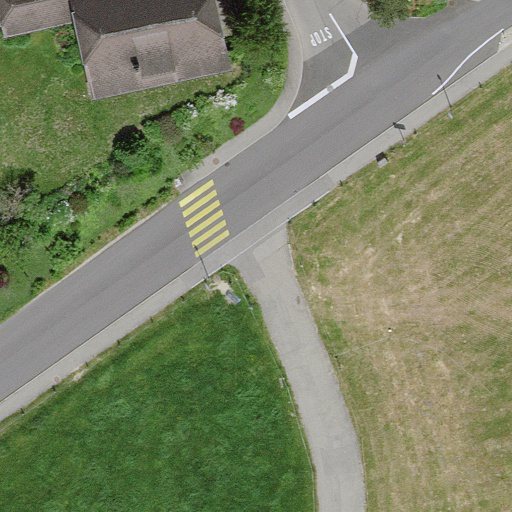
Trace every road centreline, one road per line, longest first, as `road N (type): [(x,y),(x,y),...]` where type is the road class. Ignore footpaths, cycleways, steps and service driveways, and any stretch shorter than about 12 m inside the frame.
road 1 (residential): [(0,363),(368,95)]
road 2 (residential): [(368,95),(507,0)]
